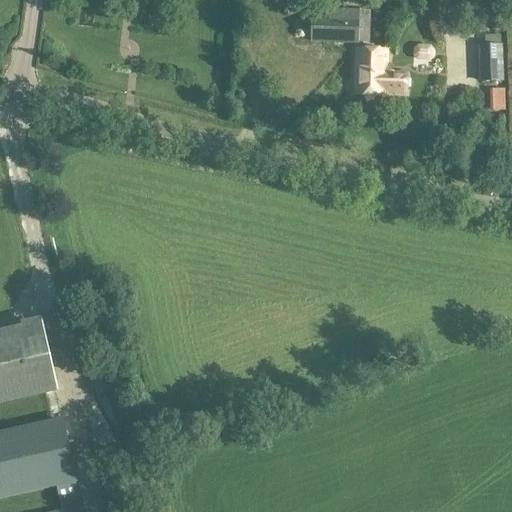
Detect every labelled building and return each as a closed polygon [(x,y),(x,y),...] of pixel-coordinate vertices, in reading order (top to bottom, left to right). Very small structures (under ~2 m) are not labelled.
[(370,14),(329,12),(328,44),(359,45),(359,43),(369,44),(370,14)] [(477,47),(478,83),(504,82),(503,45),(502,45),(501,37),(485,37),(486,47),(477,47)] [(409,55),(412,58),(428,58),(430,55),(431,52),(430,48),(428,44),(413,44),(410,47),(409,50),(409,55)] [(386,66),(386,53),(358,53),(357,96),(385,96),(408,97),(409,72),(394,72),(389,66),(386,66)] [(489,85),(489,110),(504,109),(503,85),(489,85)] [(0,407),(54,395),(36,321),(21,324),(22,328),(0,333),(0,407)] [(60,422),(0,435),(0,499),(57,487),(76,483),(62,421),(60,422)] [(82,511),(76,483),(57,487),(62,511),(82,511)]
